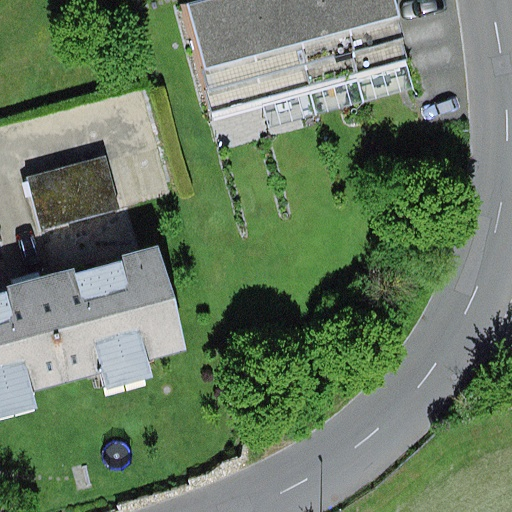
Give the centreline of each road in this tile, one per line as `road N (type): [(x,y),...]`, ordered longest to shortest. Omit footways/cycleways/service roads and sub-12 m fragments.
road 1 (residential): [(487,0),(502,54),(510,186),(482,289),(426,378),(357,450),(245,511)]
road 2 (unknown): [(0,149),(123,123)]
